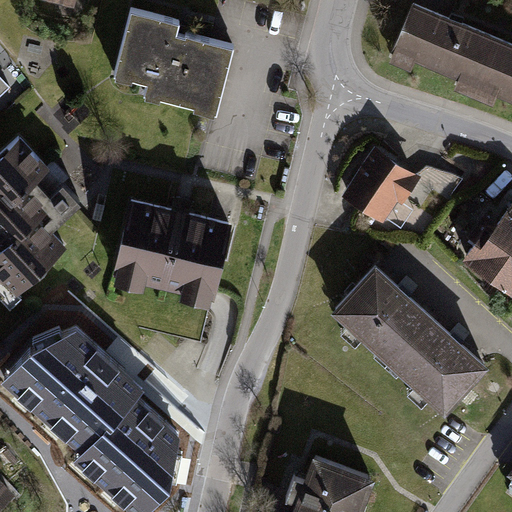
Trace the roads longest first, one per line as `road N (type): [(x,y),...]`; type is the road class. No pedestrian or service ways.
road 1 (residential): [(212,511),(235,409),(278,310),(322,135),(344,84)]
road 2 (residential): [(511,147),(344,84)]
